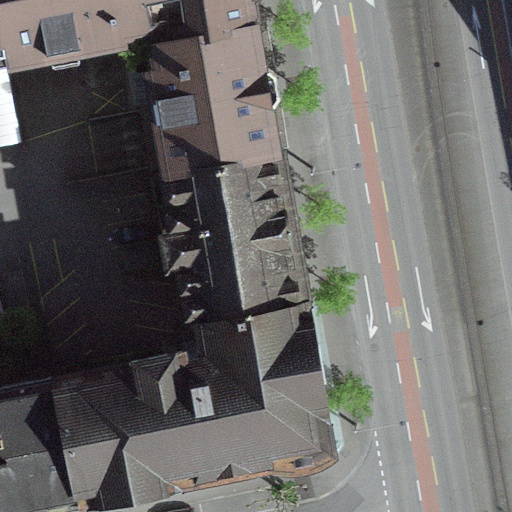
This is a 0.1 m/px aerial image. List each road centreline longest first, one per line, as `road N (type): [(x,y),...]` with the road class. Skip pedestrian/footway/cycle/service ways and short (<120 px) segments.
road 1 (primary): [(345,0),(432,505)]
road 2 (primary): [(511,171),(484,0)]
